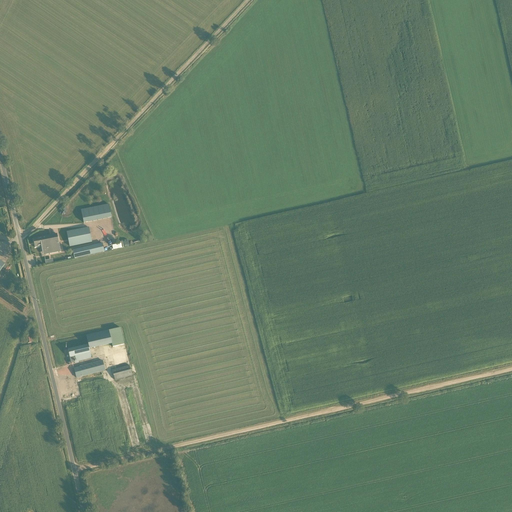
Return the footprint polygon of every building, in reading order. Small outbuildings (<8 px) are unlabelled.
[(109,205),(81,210),(84,223),(111,217),(109,205)] [(67,232),(70,247),(92,242),(89,228),(67,232)] [(33,239),(35,248),(41,247),(43,255),(46,255),(61,252),(57,234),(33,239)] [(73,251),(75,260),(105,253),(102,244),(73,251)] [(120,328),(109,331),(113,347),(124,345),(120,328)] [(89,349),(88,345),(68,350),(71,363),(74,362),(75,364),(79,363),(79,361),(91,358),(89,349)] [(74,368),(77,378),(105,371),(102,361),(74,368)] [(112,370),(115,381),(132,376),(129,366),(112,370)]
